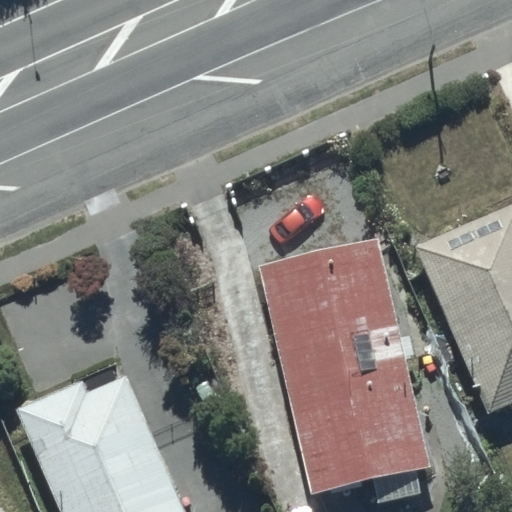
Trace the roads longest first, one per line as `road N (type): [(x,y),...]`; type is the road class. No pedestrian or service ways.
road 1 (trunk): [(365,0),(0,155)]
road 2 (trunk): [(0,48),(114,0)]
